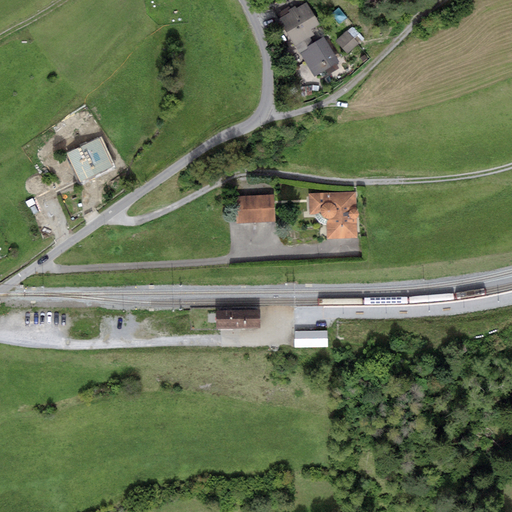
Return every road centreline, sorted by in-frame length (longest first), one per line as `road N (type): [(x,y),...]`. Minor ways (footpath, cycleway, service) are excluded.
road 1 (unclassified): [(0,290),(210,148),(264,121),(269,60),(242,0)]
road 2 (track): [(511,165),(417,180),(248,177),(156,218),(114,218)]
road 3 (track): [(258,125),(330,100),(448,0)]
